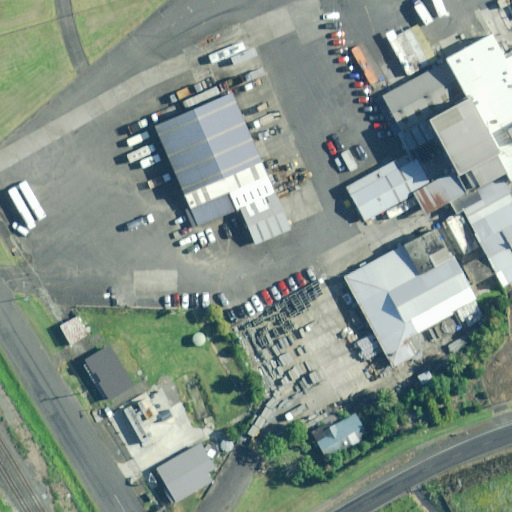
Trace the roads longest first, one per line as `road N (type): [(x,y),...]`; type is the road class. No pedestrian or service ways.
road 1 (unknown): [(37,123),(152,260),(204,280),(252,273),(314,236),(313,124),(321,91),(340,63)]
road 2 (unclassified): [(122,511),(0,311)]
road 3 (unknown): [(200,511),(223,469),(269,415),(336,384)]
road 4 (unclassified): [(349,511),(511,432)]
road 5 (unknown): [(340,63),(398,14),(446,18)]
